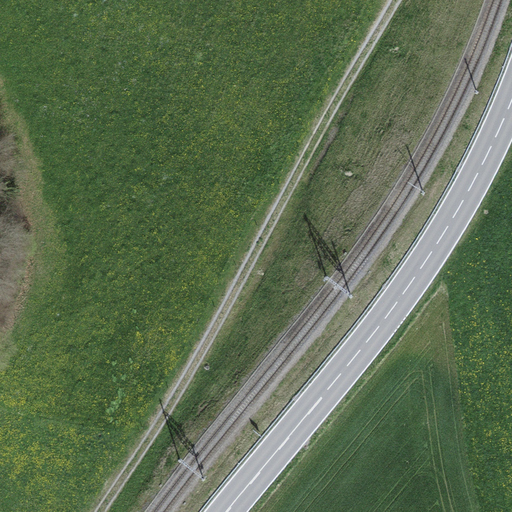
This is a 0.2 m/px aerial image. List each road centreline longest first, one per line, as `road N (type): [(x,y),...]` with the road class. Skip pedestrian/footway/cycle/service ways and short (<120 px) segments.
road 1 (track): [(394,0),(100,511)]
road 2 (secondary): [(511,98),(425,261),(226,511)]
